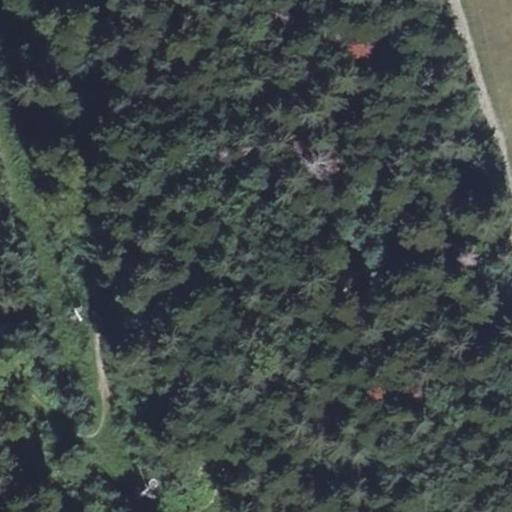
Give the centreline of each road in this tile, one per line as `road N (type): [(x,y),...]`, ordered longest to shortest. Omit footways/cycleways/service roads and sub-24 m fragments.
road 1 (track): [(0,355),(70,433),(95,434),(101,424),(98,310),(122,0)]
road 2 (track): [(453,0),(511,196)]
